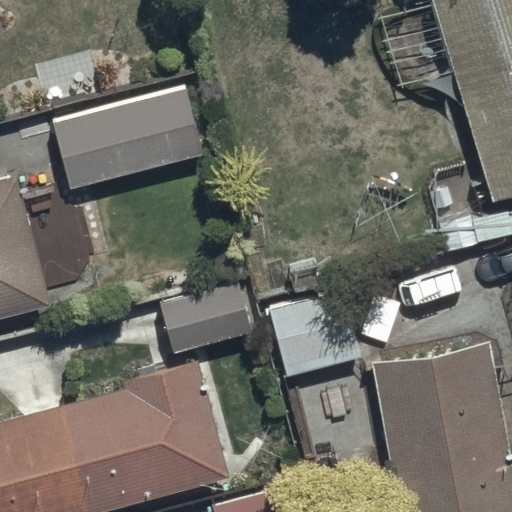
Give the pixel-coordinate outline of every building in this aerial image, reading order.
[(511,168),(511,0),(436,0),(481,177),(511,168)] [(183,71),(48,105),(64,173),(200,139),(183,71)] [(0,296),(44,285),(10,155),(0,157),(0,296)] [(170,337),(248,314),(235,273),(158,295),(170,337)] [(340,274),(263,295),(281,365),(359,345),(340,274)] [(511,511),(511,452),(486,322),(365,347),(398,511),(511,511)] [(0,511),(25,511),(224,458),(191,340),(115,361),(117,368),(0,400),(0,511)] [(293,511),(282,468),(208,487),(214,511),(293,511)]
